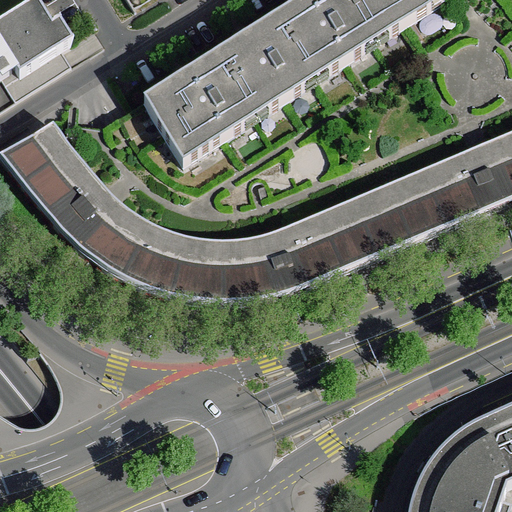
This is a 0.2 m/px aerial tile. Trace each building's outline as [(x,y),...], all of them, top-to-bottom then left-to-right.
[(346,0),(320,0),(278,26),(318,88),(379,51),(346,0)] [(346,0),(379,51),(448,7),(440,0),(346,0)] [(0,78),(4,84),(6,89),(20,80),(21,82),(72,50),(58,29),(54,31),(38,7),(0,30),(0,78)] [(278,26),(219,63),(258,126),(318,88),(278,26)] [(219,63),(145,109),(185,172),(258,126),(219,63)] [(511,207),(511,138),(355,205),(267,243),(210,246),(157,232),(113,201),(64,143),(54,132),(2,165),(59,235),(93,268),(130,289),(174,304),(208,309),(259,307),(304,297),(511,207)] [(511,511),(511,506),(505,504),(508,493),(511,490),(511,413),(470,433),(448,450),(431,470),(420,492),(412,511),(511,511)]
